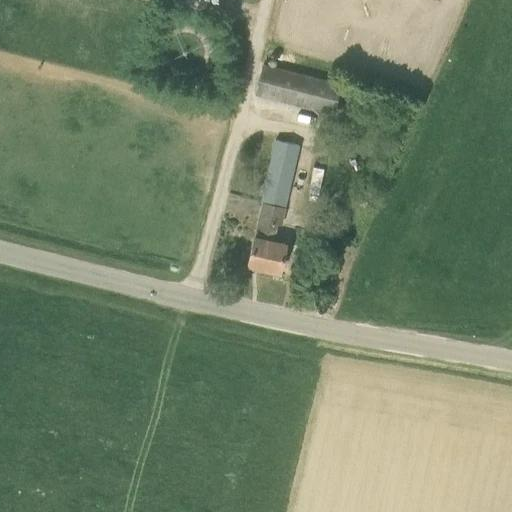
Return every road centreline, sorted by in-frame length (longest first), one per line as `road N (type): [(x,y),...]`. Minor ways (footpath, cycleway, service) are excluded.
road 1 (unclassified): [(511,362),(318,329),(0,254)]
road 2 (track): [(191,301),(267,0)]
